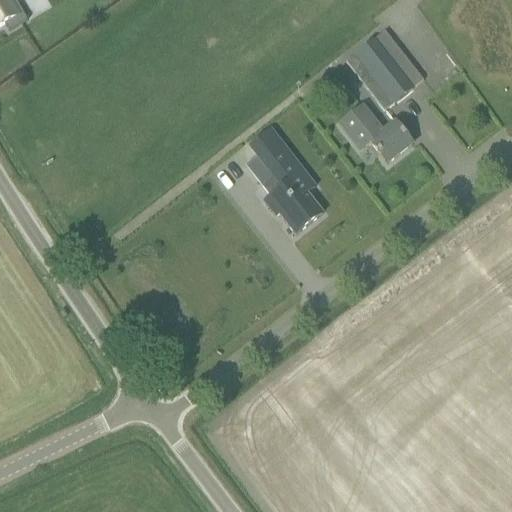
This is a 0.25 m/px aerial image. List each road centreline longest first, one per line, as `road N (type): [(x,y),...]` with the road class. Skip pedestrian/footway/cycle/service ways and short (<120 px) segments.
road 1 (unclassified): [(160,421),(511,141)]
road 2 (unclassified): [(143,398),(0,182)]
road 3 (unclassified): [(0,474),(143,398)]
